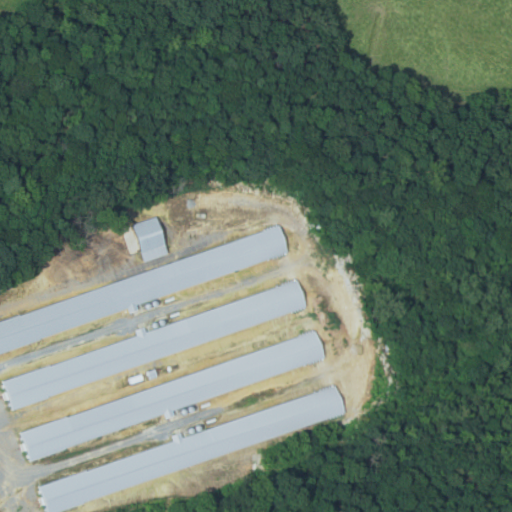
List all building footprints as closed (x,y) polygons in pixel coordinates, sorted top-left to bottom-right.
[(150,217),(164,256),(140,265),(126,226),(150,217)] [(0,351),(0,321),(278,224),(288,252),(0,351)] [(12,410),(2,381),(296,278),(306,307),(12,410)] [(29,460),(20,433),(314,330),(324,358),(29,460)] [(56,511),(46,511),(38,486),(332,384),(342,413),(56,511)]
